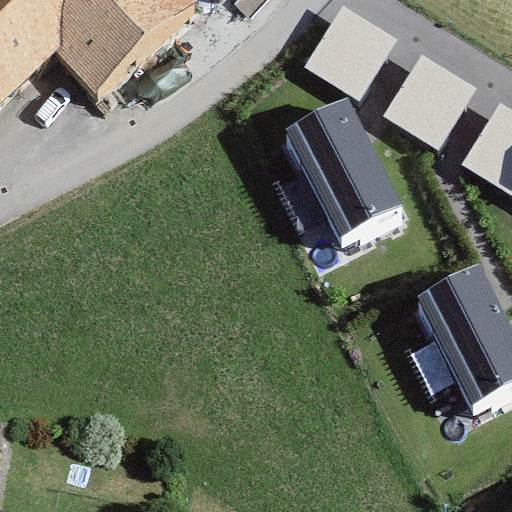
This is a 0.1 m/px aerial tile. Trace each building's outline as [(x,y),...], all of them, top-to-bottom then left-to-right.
[(0,0),(0,109),(55,64),(86,103),(195,15),(182,0),(0,0)] [(345,7),(308,67),(362,100),(399,39),(345,7)] [(422,54),(385,115),(439,148),(476,87),(422,54)] [(511,109),(499,101),(461,162),(511,192),(511,109)] [(357,115),(291,144),(340,255),(407,226),(357,115)] [(511,328),(491,280),(424,309),(473,420),(511,402),(511,328)]
